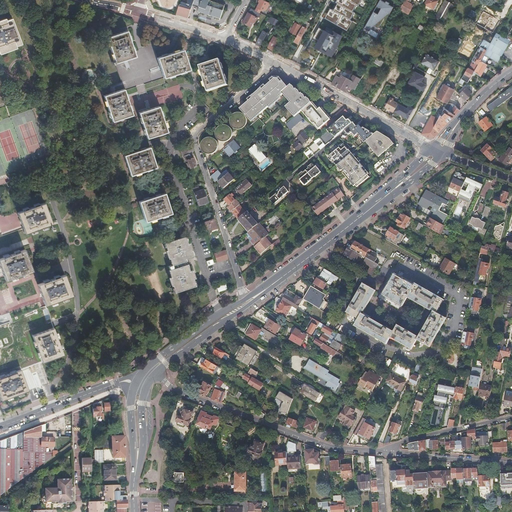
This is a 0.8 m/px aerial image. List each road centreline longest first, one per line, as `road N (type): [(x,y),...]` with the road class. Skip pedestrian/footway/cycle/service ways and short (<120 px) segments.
road 1 (residential): [(245,298),(193,139),(275,61)]
road 2 (residential): [(157,371),(181,393),(324,445),(372,451)]
road 3 (secondary): [(435,151),(284,274)]
road 4 (residential): [(275,61),(435,151)]
road 5 (secondary): [(157,371),(284,274)]
road 6 (residential): [(372,451),(511,417)]
road 7 (residential): [(372,451),(511,463)]
road 8 (tertiary): [(113,384),(0,426)]
